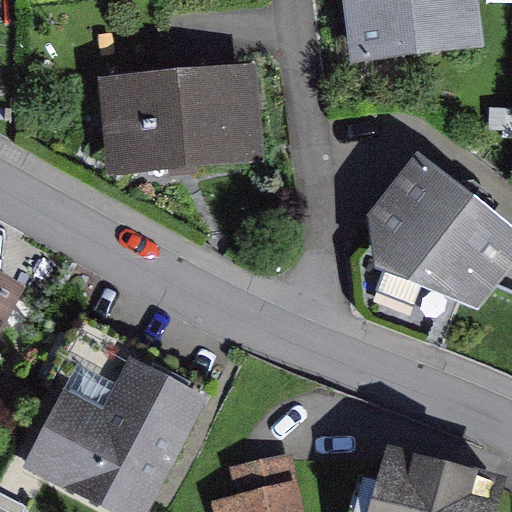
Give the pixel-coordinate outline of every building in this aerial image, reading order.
[(507,0),(355,0),(357,34),(509,25),(507,0)] [(251,64),(112,75),(121,181),(259,169),(251,64)] [(511,218),(427,153),(367,231),(477,316),(511,270),(511,218)] [(0,317),(12,295),(0,289),(0,317)] [(71,389),(30,468),(115,511),(148,511),(212,389),(140,351),(110,409),(71,389)] [(389,450),(370,511),(498,511),(506,485),(389,450)] [(216,490),(219,511),(302,511),(297,477),(216,490)]
